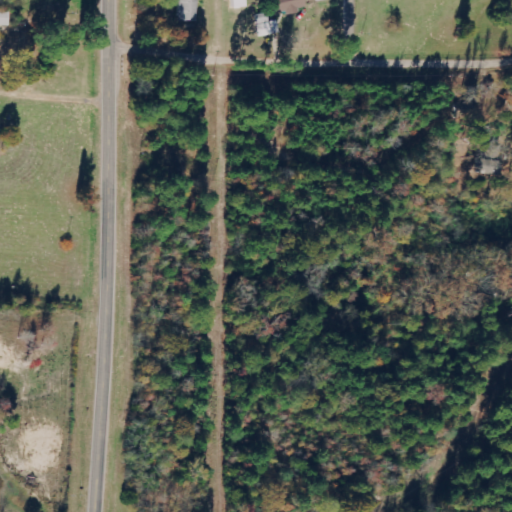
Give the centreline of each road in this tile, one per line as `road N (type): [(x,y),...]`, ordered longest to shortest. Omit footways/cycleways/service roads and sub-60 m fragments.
road 1 (tertiary): [(93,511),(108,278),(108,0)]
road 2 (residential): [(511,62),(225,63),(148,55),(108,40)]
